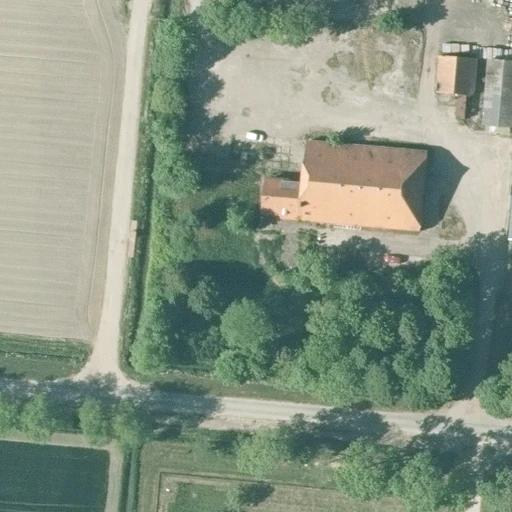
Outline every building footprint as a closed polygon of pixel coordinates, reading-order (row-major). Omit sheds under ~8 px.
[(235,45),(235,90),(323,91),(323,63),(344,63),(344,42),(318,42),(318,22),(302,22),(302,45),(235,45)] [(437,94),(475,97),(479,59),(439,55),(437,94)] [(483,125),(511,127),(511,61),(489,59),(483,125)] [(341,82),(343,88),(370,80),(363,60),(350,64),(355,78),(341,82)] [(426,151),(310,143),(306,183),(268,180),(264,213),(284,215),(284,218),(422,231),(426,151)]
